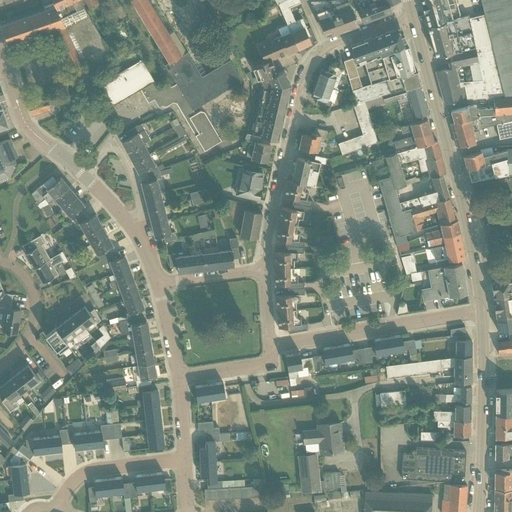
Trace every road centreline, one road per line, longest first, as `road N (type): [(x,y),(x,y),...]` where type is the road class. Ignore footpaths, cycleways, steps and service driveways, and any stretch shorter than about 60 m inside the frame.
road 1 (unclassified): [(411,16),(337,42),(310,63),(259,270)]
road 2 (tertiary): [(481,311),(466,217),(411,16)]
road 3 (residential): [(271,346),(481,311)]
road 4 (tertiary): [(477,511),(481,311)]
road 5 (residential): [(85,177),(24,123),(0,49)]
road 6 (residential): [(183,459),(92,470),(75,479),(57,511)]
road 7 (residential): [(135,235),(134,186),(114,147),(85,177)]
road 8 (residential): [(0,370),(27,338),(34,314),(24,278),(0,262)]
